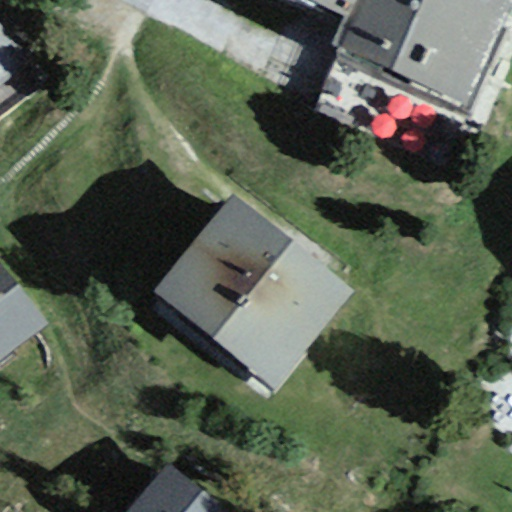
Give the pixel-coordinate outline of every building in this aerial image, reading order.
[(344,0),(280,0),(334,24),(344,0)] [(501,0),(344,0),(334,24),(319,56),(451,115),(501,0)] [(314,305),(198,205),(111,305),(227,405),(314,305)] [(0,311),(0,348),(16,339),(0,311)] [(186,511),(138,472),(105,511),(186,511)]
